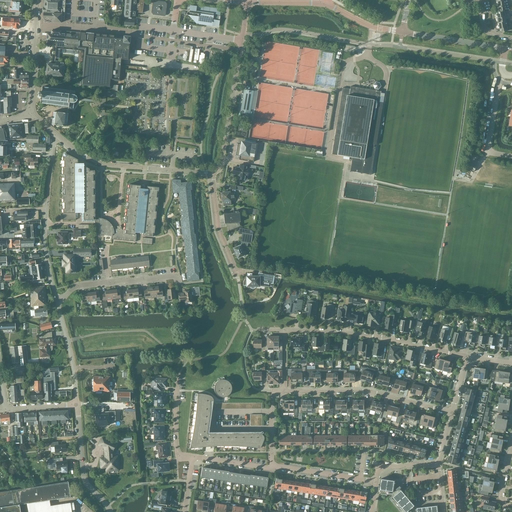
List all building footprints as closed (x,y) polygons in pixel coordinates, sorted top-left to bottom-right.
[(5,5),(6,7),(9,7),(9,12),(14,12),(14,14),(15,15),(19,15),(19,14),(20,13),(21,1),(13,1),(12,0),(0,0),(0,1),(6,2),(5,3),(5,5)] [(62,10),(62,6),(62,2),(61,0),(44,0),(44,8),(43,8),(42,13),(43,13),(43,19),(52,19),(52,23),(61,23),(61,20),(61,19),(61,14),(62,14),(61,14),(62,10)] [(120,10),(121,2),(118,2),(118,0),(111,0),(111,5),(116,5),(116,10),(120,10)] [(142,13),(141,5),(143,5),(144,0),(125,0),(124,17),(128,17),(128,19),(125,19),(125,21),(124,25),(134,26),(134,21),(134,19),(131,19),(131,17),(135,18),(136,12),(137,12),(142,13)] [(153,2),(152,5),(151,12),(153,15),(163,16),(166,14),(167,4),(165,2),(155,1),(153,2)] [(186,13),(186,14),(187,15),(196,17),(196,19),(197,19),(197,23),(210,25),(219,26),(220,15),(220,10),(217,9),(190,5),(189,12),(188,12),(187,12),(187,13),(186,13)] [(1,18),(0,22),(7,22),(6,26),(13,27),(13,29),(19,29),(19,25),(20,26),(21,25),(21,22),(21,21),(21,19),(19,19),(1,18)] [(509,22),(507,22),(498,23),(499,29),(503,28),(503,31),(510,30),(509,27),(510,27),(509,22)] [(63,48),(65,32),(51,30),(51,34),(47,33),(46,41),(56,42),(55,47),(63,48)] [(0,31),(0,39),(7,40),(8,37),(8,32),(0,31)] [(80,33),(65,32),(63,48),(84,49),(81,85),(111,88),(111,81),(120,81),(122,59),(128,60),(129,44),(130,44),(130,37),(123,36),(123,37),(114,36),(109,35),(107,35),(101,35),(99,35),(99,34),(94,34),(86,33),(85,33),(80,33)] [(0,64),(5,65),(5,62),(8,63),(8,57),(5,57),(5,47),(5,44),(0,43),(0,64)] [(56,48),(56,58),(59,59),(60,53),(73,54),(78,55),(79,55),(78,62),(82,62),(83,55),(83,51),(74,50),(60,49),(56,48)] [(54,64),(55,58),(52,58),(52,64),(47,64),(46,75),(49,76),(64,77),(64,72),(65,72),(66,71),(65,71),(65,70),(65,67),(64,66),(64,65),(64,64),(63,64),(63,63),(60,63),(60,64),(59,64),(59,65),(54,64)] [(28,78),(28,73),(19,73),(19,75),(18,75),(18,70),(14,70),(14,74),(11,74),(11,78),(13,78),(14,78),(14,79),(18,79),(18,77),(19,77),(19,78),(28,78)] [(28,81),(28,79),(21,79),(10,79),(6,80),(1,80),(0,85),(0,88),(10,88),(10,85),(19,84),(19,88),(24,88),(24,89),(24,88),(28,88),(28,81)] [(380,87),(379,83),(375,83),(373,85),(375,89),(375,90),(355,87),(350,87),(350,86),(350,89),(342,88),(334,141),(332,154),(352,157),(350,171),(361,173),(371,175),(372,170),(370,170),(374,148),(374,144),(372,144),(381,91),(378,91),(378,89),(380,87)] [(68,119),(67,119),(68,113),(68,109),(69,109),(72,110),(73,110),(73,109),(73,103),(74,103),(75,102),(76,101),(76,98),(77,98),(76,98),(76,97),(75,95),(74,95),(75,94),(74,94),(75,91),(74,91),(70,91),(70,90),(70,91),(69,91),(69,90),(68,90),(68,91),(65,90),(64,90),(61,90),(61,89),(60,89),(57,89),(56,89),(53,88),(52,88),(48,88),(44,87),(43,87),(42,87),(42,88),(42,91),(41,91),(41,92),(41,93),(39,92),(38,92),(38,93),(38,97),(37,97),(38,97),(38,98),(39,99),(40,99),(40,102),(39,103),(40,103),(41,103),(40,103),(42,103),(42,104),(42,103),(46,104),(50,104),(50,105),(50,104),(54,105),(55,105),(55,107),(58,107),(58,105),(58,108),(60,108),(61,107),(62,107),(61,113),(53,112),(52,117),(51,117),(51,119),(52,119),(52,124),(66,126),(66,125),(69,126),(70,125),(71,123),(70,122),(69,121),(68,120),(68,119)] [(244,90),(242,90),(240,99),(243,100),(241,113),(246,113),(250,114),(253,91),(244,90)] [(11,91),(0,91),(0,101),(0,102),(3,102),(4,114),(10,114),(10,107),(12,107),(11,97),(11,91)] [(7,126),(9,140),(23,139),(22,124),(22,123),(7,125),(7,126)] [(30,124),(29,124),(28,124),(27,124),(26,124),(24,125),(25,133),(35,132),(35,127),(30,127),(30,124)] [(7,126),(5,126),(4,126),(0,126),(0,140),(7,141),(9,141),(9,140),(7,126)] [(237,144),(235,155),(239,156),(239,160),(253,162),(256,144),(251,143),(251,144),(243,142),(242,142),(241,144),(241,145),(237,144)] [(0,147),(0,156),(5,157),(5,158),(9,158),(10,151),(6,151),(6,147),(10,147),(10,143),(1,143),(1,147),(0,147)] [(104,236),(104,235),(111,236),(111,239),(135,242),(136,234),(135,234),(135,233),(143,233),(142,235),(153,236),(152,236),(152,233),(154,233),(155,225),(153,225),(154,222),(156,223),(156,222),(154,222),(154,219),(155,219),(156,212),(155,211),(155,209),(157,209),(157,208),(155,208),(155,205),(157,205),(157,198),(156,197),(156,195),(158,195),(158,194),(156,194),(157,191),(158,192),(158,187),(147,186),(146,189),(145,189),(145,191),(141,190),(141,189),(140,189),(140,186),(128,184),(128,189),(129,189),(129,192),(127,191),(127,192),(129,192),(129,195),(127,195),(127,203),(128,203),(128,206),(126,205),(126,206),(128,206),(127,209),(126,209),(125,217),(127,217),(126,220),(124,219),(124,220),(126,220),(126,223),(125,223),(124,228),(121,228),(120,226),(117,227),(117,229),(113,230),(112,227),(112,225),(110,224),(109,222),(107,221),(105,220),(103,219),(101,218),(99,218),(98,218),(98,220),(95,220),(93,220),(93,217),(94,217),(94,209),(93,209),(93,206),(95,206),(93,206),(93,203),(94,203),(94,195),(93,195),(93,192),(95,192),(93,192),(93,189),(94,189),(94,181),(93,181),(93,178),(95,178),(93,178),(93,175),(94,175),(94,171),(89,171),(89,169),(83,166),(81,165),(81,167),(77,167),(77,160),(66,154),(65,153),(64,153),(63,154),(63,155),(63,156),(63,157),(62,157),(62,161),(64,161),(64,164),(62,164),(64,164),(64,167),(62,167),(62,175),(64,175),(64,178),(62,178),(64,178),(64,181),(63,181),(63,189),(64,189),(64,192),(62,192),(64,192),(64,195),(63,195),(63,203),(64,203),(64,206),(62,206),(64,206),(64,209),(63,209),(63,213),(62,213),(62,220),(75,220),(75,218),(77,218),(77,213),(81,213),(81,222),(94,222),(94,236),(104,236)] [(37,158),(31,158),(31,155),(24,155),(24,161),(28,161),(28,166),(37,166),(37,158)] [(477,166),(470,162),(468,169),(474,172),(477,166)] [(238,175),(237,179),(246,181),(247,177),(248,170),(246,169),(247,166),(240,165),(239,168),(233,167),(232,174),(238,175)] [(190,190),(191,190),(192,190),(191,182),(181,183),(180,180),(171,179),(171,180),(173,193),(179,193),(182,220),(180,221),(182,237),(183,236),(187,273),(186,273),(187,281),(189,281),(191,281),(199,280),(198,274),(198,272),(199,272),(195,234),(194,234),(194,232),(194,231),(193,226),(193,222),(192,220),(194,220),(190,190)] [(0,183),(0,192),(15,192),(14,183),(0,183)] [(0,201),(15,201),(15,192),(0,192),(0,201)] [(229,192),(227,193),(221,193),(222,202),(223,202),(223,206),(231,205),(230,201),(235,200),(234,193),(229,194),(229,192)] [(17,211),(17,214),(14,215),(15,221),(26,221),(26,214),(28,214),(28,211),(17,211)] [(229,231),(240,227),(239,223),(240,223),(239,213),(238,213),(238,211),(233,212),(233,213),(223,215),(225,224),(226,227),(230,226),(230,230),(229,231)] [(36,224),(40,224),(40,220),(29,221),(30,237),(36,237),(36,224)] [(24,225),(19,225),(20,229),(22,229),(23,238),(29,238),(29,224),(24,225)] [(238,234),(242,234),(241,242),(241,246),(240,246),(240,245),(240,246),(233,248),(233,249),(235,252),(234,252),(234,253),(235,253),(236,255),(235,255),(236,255),(237,258),(237,259),(238,259),(244,256),(244,255),(241,249),(244,248),(244,247),(247,247),(248,243),(251,244),(252,235),(253,230),(239,228),(238,234)] [(58,236),(58,238),(57,238),(57,239),(57,242),(58,242),(58,243),(58,244),(59,244),(63,244),(63,243),(66,243),(66,240),(70,240),(70,234),(67,234),(67,233),(57,233),(57,236),(58,236)] [(20,240),(16,241),(14,241),(14,240),(9,240),(9,248),(9,250),(16,250),(16,247),(20,247),(20,240)] [(73,249),(73,255),(64,255),(65,260),(63,260),(63,261),(64,261),(64,266),(63,266),(66,266),(66,273),(70,273),(71,273),(76,272),(76,265),(72,265),(72,261),(74,261),(74,257),(84,256),(91,256),(90,249),(84,249),(73,249)] [(20,282),(43,278),(41,264),(28,266),(30,274),(19,275),(20,282)] [(255,277),(254,277),(254,276),(253,276),(252,276),(251,277),(250,277),(246,277),(246,280),(244,280),(244,279),(243,286),(243,285),(246,285),(246,287),(250,287),(251,288),(252,288),(253,288),(254,288),(255,288),(255,287),(259,287),(259,285),(262,285),(262,286),(263,282),(272,283),(274,276),(262,274),(264,274),(263,278),(259,278),(259,277),(255,277)] [(30,287),(30,297),(45,296),(44,286),(30,287)] [(158,287),(152,288),(153,297),(159,296),(159,297),(162,297),(162,289),(158,290),(158,287)] [(153,297),(152,288),(147,288),(147,291),(144,291),(144,299),(148,298),(153,297)] [(137,289),(132,290),(133,301),(139,301),(138,298),(141,298),(141,292),(138,292),(137,289)] [(168,300),(175,299),(174,289),(167,290),(167,296),(164,297),(165,303),(168,302),(168,300)] [(120,294),(120,292),(117,293),(116,290),(111,291),(112,300),(115,299),(115,303),(122,303),(120,294)] [(127,302),(133,301),(132,290),(126,291),(126,294),(123,294),(124,300),(127,299),(127,302)] [(106,300),(112,300),(111,291),(105,291),(105,294),(102,294),(103,300),(102,300),(103,308),(107,307),(106,300)] [(183,293),(178,294),(178,296),(179,303),(182,303),(182,302),(184,302),(184,303),(192,302),(191,291),(183,292),(183,293)] [(96,292),(90,293),(91,302),(99,301),(99,295),(96,295),(96,292)] [(91,302),(90,293),(84,293),(84,296),(81,297),(82,303),(91,302)] [(46,305),(45,296),(30,297),(31,306),(34,306),(34,310),(38,309),(38,306),(46,305)] [(301,310),(302,304),(302,301),(298,300),(297,304),(291,303),(291,307),(288,309),(290,312),(290,313),(291,313),(292,314),(293,313),(297,314),(297,310),(301,310)] [(318,302),(314,302),(313,301),(312,301),(311,300),(310,300),(309,300),(308,301),(307,301),(306,307),(306,308),(305,308),(305,309),(305,310),(305,311),(306,312),(305,315),(312,316),(313,312),(316,313),(318,302)] [(321,318),(328,319),(329,312),(333,312),(334,305),(327,304),(327,308),(323,307),(321,318)] [(345,322),(345,317),(348,318),(350,306),(344,305),(344,307),(340,306),(339,310),(338,310),(337,320),(345,322)] [(274,315),(285,313),(284,306),(273,308),(274,315)] [(38,309),(34,310),(30,310),(31,317),(47,316),(46,309),(38,309)] [(375,327),(376,321),(379,322),(381,314),(377,313),(369,312),(367,325),(375,327)] [(363,324),(364,316),(363,316),(364,314),(359,313),(359,316),(355,315),(355,314),(352,313),(351,320),(353,320),(353,323),(356,324),(356,323),(363,324)] [(392,330),(393,323),(396,324),(397,316),(392,315),(391,318),(386,318),(384,328),(392,330)] [(407,332),(408,328),(413,329),(415,321),(409,320),(409,321),(401,320),(399,331),(407,332)] [(40,325),(41,330),(52,328),(50,322),(40,325)] [(424,336),(428,324),(418,322),(416,330),(419,331),(418,334),(424,336)] [(433,339),(435,332),(438,333),(441,325),(435,323),(434,328),(429,326),(427,337),(428,337),(429,338),(431,339),(432,338),(433,339)] [(442,329),(439,340),(445,342),(447,335),(451,336),(453,328),(449,327),(449,328),(443,326),(442,329)] [(476,335),(475,335),(471,334),(472,332),(465,331),(464,341),(468,342),(469,342),(469,343),(469,344),(470,344),(470,345),(471,345),(474,346),(475,343),(476,335)] [(45,358),(46,357),(46,356),(49,355),(49,351),(50,351),(51,351),(52,350),(53,349),(53,348),(53,345),(56,344),(55,339),(51,339),(51,333),(52,333),(51,333),(51,332),(44,334),(44,335),(40,336),(40,345),(44,345),(45,350),(40,350),(41,356),(42,357),(42,358),(44,358),(45,358)] [(454,339),(453,339),(452,339),(451,342),(452,342),(452,343),(453,344),(455,344),(456,344),(460,345),(463,335),(454,333),(454,336),(454,339)] [(486,337),(482,336),(482,334),(476,333),(475,335),(476,335),(475,343),(478,343),(480,344),(480,345),(480,346),(481,347),(482,347),(485,347),(485,344),(486,337)] [(496,338),(492,338),(493,335),(486,334),(486,337),(485,344),(489,345),(488,345),(490,345),(490,346),(490,347),(491,348),(492,349),(495,349),(495,346),(496,338)] [(274,347),(274,336),(269,336),(269,337),(268,337),(268,343),(265,343),(265,350),(271,350),(271,347),(274,347)] [(278,336),(274,336),(274,347),(274,350),(277,350),(282,350),(282,343),(279,343),(279,337),(278,337),(278,336)] [(497,336),(496,338),(495,346),(499,346),(499,347),(501,347),(500,348),(501,349),(501,350),(502,350),(505,351),(507,340),(503,339),(503,337),(497,336)] [(295,347),(299,347),(299,349),(300,350),(302,350),(302,351),(307,351),(307,343),(303,343),(303,337),(298,337),(298,339),(291,339),(291,347),(291,348),(292,349),(294,349),(295,348),(295,347)] [(324,345),(321,345),(321,338),(313,338),(312,346),(318,347),(318,351),(324,351),(324,345)] [(338,342),(333,342),(333,339),(327,338),(326,349),(333,350),(333,349),(338,349),(338,342)] [(265,350),(265,343),(262,343),(262,340),(254,340),(254,342),(253,342),(253,346),(254,346),(254,348),(262,348),(262,350),(265,350)] [(355,347),(350,347),(351,340),(344,340),(343,350),(348,351),(347,354),(354,355),(355,347)] [(370,345),(367,345),(367,342),(359,341),(358,351),(363,351),(363,356),(369,357),(370,345)] [(385,353),(381,353),(382,345),(375,343),(373,354),(377,355),(377,358),(383,360),(385,353)] [(21,346),(17,347),(18,355),(19,362),(20,366),(28,365),(26,346),(21,346)] [(402,352),(399,351),(399,348),(390,346),(388,359),(389,360),(390,360),(392,360),(393,360),(397,360),(397,358),(400,358),(402,352)] [(13,347),(10,348),(11,356),(18,355),(17,347),(15,347),(13,347)] [(418,355),(414,354),(415,351),(408,350),(405,359),(411,360),(410,365),(415,366),(418,355)] [(432,363),(429,362),(430,355),(423,353),(420,363),(426,364),(425,367),(430,369),(432,363)] [(442,371),(445,361),(442,360),(442,361),(436,359),(434,368),(442,371)] [(448,361),(445,361),(442,371),(450,373),(453,364),(448,362),(448,361)] [(366,381),(369,369),(361,366),(359,372),(362,373),(361,379),(366,381)] [(265,377),(265,370),(265,367),(262,367),(262,372),(254,372),(254,374),(253,374),(253,378),(254,378),(254,380),(262,380),(262,377),(265,377)] [(300,369),(297,369),(297,373),(297,382),(302,382),(302,375),(305,375),(305,367),(302,367),(302,369),(300,369)] [(472,368),(470,377),(479,379),(480,368),(477,368),(477,369),(472,368)] [(480,368),(479,379),(487,380),(488,376),(491,377),(492,371),(488,371),(483,370),(483,369),(480,368)] [(297,369),(292,369),(288,369),(288,375),(291,375),(291,382),(297,382),(297,373),(297,369)] [(315,382),(315,373),(315,369),(306,369),(306,376),(310,376),(310,382),(315,382)] [(321,379),(324,379),(324,370),(321,370),(321,369),(315,369),(315,373),(315,382),(321,382),(321,379)] [(327,370),(324,370),(324,379),(327,379),(327,382),(332,382),(332,370),(332,369),(327,369),(327,370)] [(338,379),(341,379),(341,370),(338,370),(338,369),(332,369),(332,370),(332,382),(338,382),(338,379)] [(375,378),(378,371),(369,369),(366,381),(371,382),(372,378),(375,378)] [(274,384),(274,373),(271,373),(271,370),(265,370),(265,377),(268,377),(268,383),(269,383),(269,384),(274,384)] [(274,370),(274,373),(274,384),(278,384),(278,383),(279,383),(279,377),(282,377),(282,370),(277,370),(274,370)] [(344,382),(349,382),(350,373),(346,373),(346,370),(341,370),(341,379),(344,379),(344,382)] [(350,370),(350,373),(349,382),(355,382),(355,376),(358,376),(358,370),(350,370)] [(383,385),(385,376),(382,376),(383,372),(378,371),(375,378),(378,379),(377,384),(383,385)] [(491,377),(491,381),(494,381),(503,382),(505,372),(501,372),(492,371),(491,377)] [(505,372),(503,382),(511,384),(511,383),(511,382),(511,374),(508,373),(505,372)] [(390,378),(385,376),(383,385),(388,386),(390,381),(392,381),(394,375),(391,374),(390,378)] [(93,376),(93,391),(109,391),(109,387),(110,387),(110,377),(93,376)] [(54,377),(43,378),(43,383),(44,383),(44,395),(44,399),(45,400),(52,400),(51,390),(51,388),(55,388),(54,377)] [(403,381),(402,381),(399,390),(405,391),(405,388),(408,389),(411,380),(405,378),(403,381)] [(153,390),(160,390),(160,387),(166,387),(166,379),(152,379),(151,387),(153,387),(153,390)] [(231,387),(231,386),(231,385),(230,383),(229,382),(228,381),(227,381),(226,380),(224,380),(223,379),(222,379),(220,380),(219,380),(218,381),(217,382),(216,383),(215,384),(214,385),(214,386),(214,388),(214,389),(214,390),(215,392),(215,393),(216,394),(217,395),(218,396),(219,396),(221,397),(222,397),(222,398),(227,397),(227,396),(228,395),(229,394),(230,393),(231,392),(231,390),(231,389),(231,387)] [(34,391),(30,391),(31,400),(43,399),(42,399),(44,399),(44,395),(42,395),(41,381),(34,381),(34,391)] [(416,394),(418,385),(419,384),(418,384),(413,382),(410,393),(411,393),(410,394),(414,395),(414,394),(416,394)] [(419,382),(418,384),(419,384),(418,385),(416,394),(421,395),(423,389),(426,390),(427,384),(425,383),(419,382)] [(10,386),(11,391),(14,391),(14,394),(18,394),(17,390),(20,390),(20,386),(17,386),(10,386)] [(434,399),(437,389),(429,387),(426,396),(432,397),(431,398),(434,399)] [(445,391),(437,389),(434,399),(438,400),(438,399),(443,401),(445,391)] [(467,391),(466,394),(478,397),(479,391),(476,390),(476,391),(468,389),(467,391)] [(18,394),(14,394),(14,391),(11,391),(11,402),(18,402),(18,396),(21,396),(24,395),(24,390),(21,390),(20,390),(17,390),(18,394)] [(129,401),(130,392),(117,392),(117,401),(129,401)] [(164,393),(154,393),(154,399),(158,399),(157,406),(165,406),(166,402),(167,402),(167,399),(166,399),(166,396),(164,396),(164,393)] [(202,394),(197,394),(196,407),(195,421),(192,435),(189,448),(195,448),(200,447),(205,447),(210,446),(215,446),(219,446),(224,446),(236,446),(248,447),(260,448),(262,444),(264,439),(264,437),(263,436),(262,434),(261,434),(259,434),(207,434),(210,410),(210,401),(213,401),(213,399),(212,398),(211,396),(210,396),(209,395),(208,395),(202,394)] [(476,402),(478,397),(466,394),(465,399),(473,401),(476,402)] [(510,405),(511,402),(509,401),(510,396),(500,395),(500,398),(498,397),(497,403),(499,403),(509,405),(510,405)] [(375,411),(378,402),(378,400),(373,399),(372,401),(371,408),(367,407),(367,414),(366,417),(368,417),(369,414),(370,410),(375,411)] [(475,407),(476,402),(473,401),(465,399),(463,404),(472,407),(475,407)] [(289,413),(289,400),(283,400),(283,407),(280,407),(280,413),(289,413)] [(294,400),(289,400),(289,413),(294,413),(294,415),(297,415),(297,407),(294,407),(294,400)] [(307,413),(307,400),(301,400),(301,407),(298,407),(298,413),(307,413)] [(316,413),(316,407),(313,407),(313,400),(307,400),(307,413),(316,413)] [(324,409),(324,400),(319,400),(319,407),(316,407),(316,413),(324,413),(324,409)] [(333,415),(333,413),(333,407),(330,407),(330,400),(324,400),(324,409),(324,413),(329,413),(329,415),(333,415)] [(341,409),(341,400),(336,400),(336,407),(333,407),(333,413),(338,413),(339,409),(341,409)] [(350,413),(350,407),(347,407),(347,400),(341,400),(341,409),(341,413),(350,413)] [(359,413),(359,400),(353,400),(353,407),(350,407),(350,413),(353,413),(359,413)] [(363,413),(367,414),(367,407),(364,407),(364,400),(359,400),(359,413),(363,413)] [(383,404),(378,402),(375,411),(381,412),(379,418),(382,419),(383,417),(384,411),(381,410),(383,404)] [(509,408),(509,405),(499,403),(498,411),(507,413),(508,408),(509,408)] [(392,416),(394,407),(389,405),(387,412),(384,411),(383,417),(386,418),(387,414),(392,416)] [(128,406),(128,416),(125,416),(126,420),(134,420),(134,406),(128,406)] [(400,408),(394,407),(392,416),(397,417),(396,423),(399,424),(399,422),(401,416),(398,415),(400,408)] [(164,422),(164,409),(151,409),(151,417),(154,417),(154,422),(164,422)] [(409,420),(411,411),(406,410),(404,416),(401,416),(399,422),(404,423),(406,419),(409,420)] [(411,411),(409,420),(408,424),(416,426),(418,420),(415,419),(416,413),(411,411)] [(104,414),(96,415),(96,426),(109,425),(108,420),(115,420),(114,412),(103,412),(104,414)] [(7,425),(10,424),(9,421),(10,421),(9,414),(0,415),(0,417),(0,422),(7,421),(7,425)] [(262,426),(262,414),(250,415),(250,426),(262,426)] [(427,426),(430,416),(427,415),(426,416),(421,415),(419,424),(427,426)] [(472,418),(469,417),(461,415),(459,420),(468,422),(471,423),(472,418)] [(495,422),(496,422),(496,423),(506,425),(507,422),(506,422),(507,417),(498,415),(497,418),(496,418),(495,418),(495,421),(495,422)] [(433,417),(430,416),(427,426),(435,429),(438,419),(433,418),(433,417)] [(506,425),(496,423),(495,425),(494,425),(493,428),(494,429),(495,429),(494,431),(503,433),(505,428),(506,425)] [(470,428),(466,428),(458,425),(456,431),(465,433),(467,433),(468,430),(469,430),(470,428)] [(164,426),(154,426),(154,440),(164,440),(164,436),(165,436),(164,436),(164,434),(165,434),(164,434),(164,426)] [(493,438),(492,443),(502,445),(502,442),(503,437),(490,434),(490,437),(493,438)] [(394,449),(396,440),(391,439),(391,437),(389,436),(386,444),(388,445),(388,447),(394,449)] [(467,439),(464,438),(455,436),(454,441),(465,444),(467,439)] [(106,471),(118,470),(117,457),(113,457),(113,452),(116,444),(102,438),(98,445),(104,448),(105,458),(100,458),(101,468),(106,468),(106,471)] [(464,449),(465,444),(454,441),(452,446),(461,448),(463,449),(464,449)] [(55,453),(66,452),(65,445),(58,445),(58,442),(50,443),(51,447),(55,447),(55,453)] [(164,443),(158,444),(156,444),(156,450),(158,450),(159,458),(167,457),(166,446),(165,446),(164,443)] [(501,448),(502,445),(492,443),(490,451),(499,453),(500,448),(501,448)] [(422,456),(425,445),(422,444),(422,447),(418,446),(416,455),(422,456)] [(433,447),(425,445),(422,456),(422,457),(422,456),(425,457),(425,455),(430,456),(433,447)] [(452,446),(451,451),(462,454),(463,455),(464,449),(461,448),(452,446)] [(462,454),(451,451),(449,456),(458,459),(461,459),(462,454)] [(489,457),(488,463),(498,465),(498,461),(499,456),(486,454),(486,457),(489,457)] [(461,459),(458,459),(449,456),(449,459),(448,462),(455,464),(455,465),(459,466),(461,459)] [(56,471),(61,471),(61,473),(67,472),(67,469),(67,468),(66,461),(60,462),(59,458),(52,459),(52,464),(52,469),(56,469),(56,471)] [(160,460),(153,461),(154,467),(157,467),(158,472),(169,471),(168,463),(160,464),(160,460)] [(497,468),(498,465),(488,463),(486,468),(484,467),(483,470),(495,473),(496,468),(497,468)] [(484,480),(483,485),(493,487),(494,484),(493,484),(494,479),(482,476),(481,479),(484,480)] [(280,489),(281,479),(276,478),(274,487),(273,487),(272,491),(280,492),(280,489)] [(393,492),(395,481),(381,479),(379,490),(393,492)] [(0,511),(28,511),(27,503),(71,497),(70,493),(68,481),(0,491),(0,511)] [(492,490),(493,487),(483,485),(481,493),(490,495),(492,490)] [(162,490),(160,497),(159,498),(158,500),(159,501),(160,502),(170,504),(171,500),(170,500),(171,492),(162,490)] [(404,511),(407,511),(415,506),(401,490),(393,497),(404,511)] [(483,508),(494,511),(496,502),(488,501),(489,498),(482,496),(481,501),(485,502),(483,508)] [(207,511),(208,505),(211,505),(212,501),(212,499),(209,498),(209,500),(203,499),(202,510),(201,510),(201,511),(207,511)] [(196,509),(201,510),(202,510),(203,499),(203,501),(194,500),(194,502),(197,503),(196,509)] [(219,511),(220,504),(215,503),(216,499),(212,499),(212,501),(211,505),(215,506),(214,511),(213,511),(219,511)] [(230,502),(227,502),(226,503),(221,502),(220,504),(219,511),(224,511),(226,507),(229,508),(229,505),(230,504),(230,502)] [(35,508),(35,511),(71,511),(70,503),(50,506),(35,508)]
